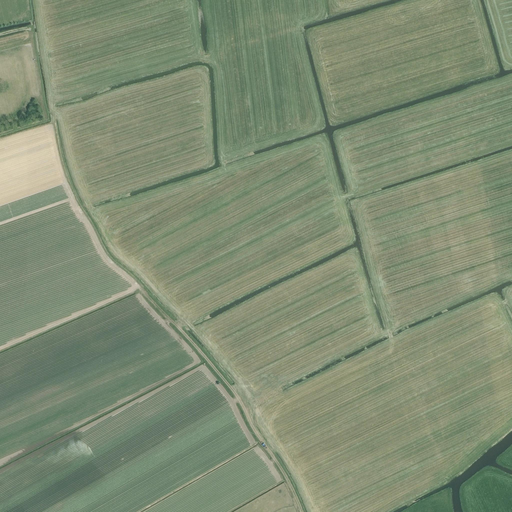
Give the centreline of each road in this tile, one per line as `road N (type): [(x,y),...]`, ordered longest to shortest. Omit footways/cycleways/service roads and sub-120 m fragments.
road 1 (track): [(67,184),(104,254),(234,391),(302,511)]
road 2 (track): [(52,101),(67,159),(112,253),(179,316),(178,327)]
